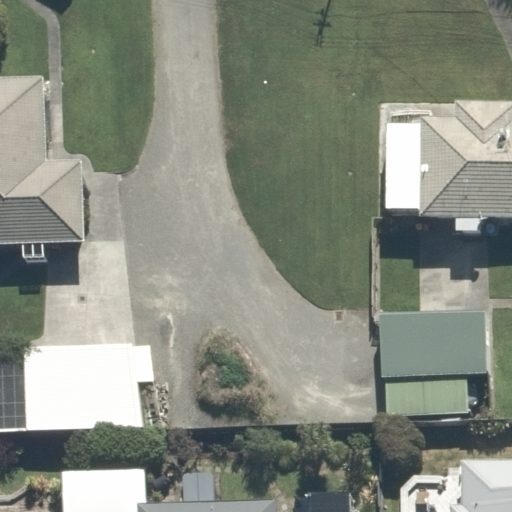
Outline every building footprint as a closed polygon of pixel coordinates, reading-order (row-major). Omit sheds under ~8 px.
[(53,95),(0,95),(0,258),(87,259),(88,171),(53,171),(53,95)] [(511,113),(400,107),(393,218),(511,224),(511,113)] [(489,329),(374,325),(371,424),(486,427),(489,329)] [(146,363),(0,363),(0,442),(146,442),(146,363)] [(511,511),(511,467),(467,468),(468,511),(456,511),(455,511),(511,511)] [(282,511),(282,508),(217,508),(216,476),(187,477),(188,508),(154,510),(152,476),(68,480),(69,511),(282,511)]
